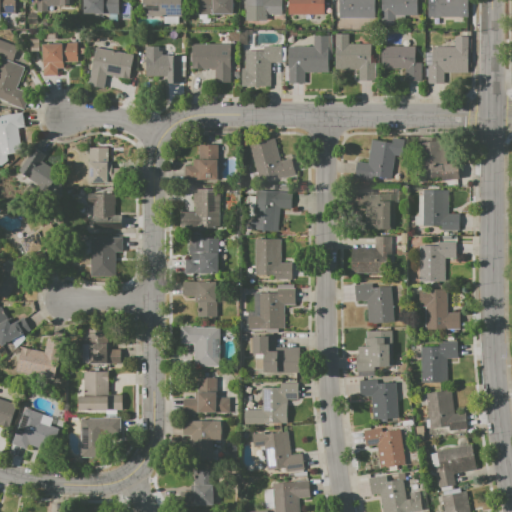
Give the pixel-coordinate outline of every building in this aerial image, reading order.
[(0,0),(16,0),(16,12),(0,12),(0,0)] [(36,0),(36,11),(47,11),(47,5),(71,6),(71,0),(36,0)] [(83,0),(119,0),(119,13),(84,14),(83,0)] [(181,0),(181,16),(142,16),(142,0),(181,0)] [(233,0),(233,14),(198,13),(198,0),(233,0)] [(245,0),(283,0),(283,14),(268,14),(268,20),(245,20),(245,0)] [(323,0),(323,15),(288,14),(288,0),(323,0)] [(374,0),(374,18),(339,18),(339,0),(374,0)] [(381,0),(417,0),(417,15),(395,15),(395,26),(382,26),(382,10),(381,10),(381,0)] [(428,0),(459,0),(459,16),(428,16),(428,0)] [(349,34),(349,43),(371,43),(371,61),(375,61),(375,80),(359,80),(359,69),(335,69),(335,33),(349,34)] [(288,46),(314,46),(314,36),(327,36),(327,72),(304,72),(304,83),(288,83),(288,46)] [(427,83),(428,66),(432,66),(432,47),(455,47),(455,36),(468,36),(468,73),(445,73),(445,83),(427,83)] [(0,39),(18,47),(12,62),(25,67),(17,88),(30,94),(24,109),(0,99),(0,39)] [(42,43),(78,42),(78,61),(78,62),(63,62),(64,68),(57,68),(58,75),(43,76),(42,43)] [(192,44),(230,43),(230,83),(215,83),(215,69),(193,69),(192,44)] [(381,45),(415,46),(415,62),(421,62),(421,81),(406,80),(406,68),(381,68),(381,45)] [(145,46),(159,46),(159,51),(163,51),(163,55),(167,55),(181,55),(181,83),(167,83),(167,76),(146,76),(146,56),(145,56),(145,46)] [(245,50),(264,50),(264,46),(281,46),(281,62),(271,62),(271,86),(242,86),(242,68),(246,68),(245,50)] [(88,85),(96,47),(134,55),(129,79),(106,74),(104,88),(88,85)] [(0,116),(21,112),(23,127),(17,128),(21,153),(0,156),(0,116)] [(357,162),(367,163),(371,139),(391,143),(392,137),(405,139),(402,156),(396,155),(391,179),(372,176),(372,181),(354,178),(357,162)] [(275,138),(281,161),(291,158),(295,174),(268,182),(267,175),(259,177),(250,145),(275,138)] [(418,143),(443,140),(446,163),(458,162),(460,178),(442,180),(441,176),(423,179),(418,143)] [(193,165),(193,159),(199,159),(199,144),(218,144),(218,179),(185,179),(185,166),(193,165)] [(31,146),(44,155),(41,159),(56,169),(39,193),(15,177),(19,171),(15,168),(31,146)] [(89,147),(108,147),(108,162),(112,162),(112,168),(122,168),(122,182),(89,182),(89,147)] [(181,212),(193,212),(195,212),(195,203),(193,203),(193,191),(195,191),(195,188),(219,189),(219,228),(181,228),(181,212)] [(354,189),(375,189),(375,201),(389,201),(389,228),(365,228),(365,208),(354,207),(354,189)] [(255,190),(292,192),(291,208),(280,207),(278,231),(245,229),(245,215),(254,216),(255,190)] [(423,190),(448,190),(448,214),(459,214),(459,230),(441,230),(441,226),(423,226),(423,190)] [(95,193),(95,194),(115,194),(114,215),(122,215),(121,229),(119,229),(93,229),(93,204),(87,204),(87,193),(95,193)] [(18,239),(52,221),(62,241),(44,250),(50,261),(34,270),(18,239)] [(190,235),(202,235),(202,238),(218,238),(218,275),(185,274),(185,258),(191,258),(191,255),(189,255),(190,244),(190,235)] [(352,247),(375,248),(375,236),(390,236),(390,256),(377,256),(377,273),(351,273),(352,247)] [(91,237),(122,237),(122,251),(115,251),(115,277),(91,277),(91,237)] [(255,239),(280,239),(280,262),(292,262),(292,279),(275,279),(275,275),(256,275),(255,239)] [(419,246),(438,245),(438,243),(457,243),(457,257),(454,257),(444,257),(444,280),(419,280),(419,246)] [(0,267),(4,261),(23,273),(6,298),(0,294),(0,267)] [(183,281),(216,281),(216,317),(198,317),(197,302),(194,302),(194,296),(183,296),(183,281)] [(354,284),(373,282),(373,287),(390,285),(394,321),(368,323),(366,301),(356,302),(354,284)] [(254,293),(277,293),(277,284),(294,284),(294,288),(295,288),(295,305),(284,305),(283,328),(248,328),(248,312),(254,312),(254,293)] [(424,289),(447,289),(447,313),(459,313),(459,329),(442,329),(442,323),(425,323),(424,289)] [(0,312),(1,318),(17,311),(29,329),(1,346),(0,344),(0,312)] [(180,326),(196,326),(196,327),(219,327),(219,366),(194,366),(194,344),(180,344),(180,326)] [(89,328),(111,328),(111,349),(120,349),(120,364),(90,364),(90,362),(82,362),(82,344),(89,344),(89,328)] [(358,346),(370,346),(370,338),(376,337),(376,331),(392,331),(393,366),(375,366),(375,371),(356,371),(355,355),(358,355),(358,346)] [(253,336),(276,336),(276,347),(298,347),(298,372),(264,372),(264,354),(253,354),(253,336)] [(47,337),(63,342),(51,378),(19,367),(23,353),(40,359),(47,337)] [(420,347),(439,346),(439,342),(457,341),(458,358),(447,358),(447,381),(421,382),(420,347)] [(84,371),(108,370),(108,395),(123,395),(123,410),(79,410),(79,396),(84,396),(84,371)] [(183,413),(183,398),(194,398),(194,392),(198,392),(198,377),(216,377),(217,398),(230,398),(230,413),(183,413)] [(359,380),(376,379),(376,383),(396,382),(397,418),(372,419),(371,396),(360,397),(359,380)] [(261,388),(280,387),(280,383),(297,382),(297,399),(286,399),(287,422),(264,422),(264,424),(245,424),(245,410),(262,409),(261,388)] [(426,393),(451,390),(454,414),(463,413),(465,429),(450,431),(449,426),(430,428),(426,393)] [(0,398),(16,404),(8,428),(0,425),(0,398)] [(26,408),(43,415),(39,427),(53,433),(47,450),(29,443),(26,449),(12,444),(26,408)] [(81,418),(120,418),(120,437),(100,436),(100,457),(80,457),(81,418)] [(182,420),(221,420),(221,440),(213,440),(213,459),(189,459),(189,437),(182,437),(182,420)] [(363,430),(380,427),(381,432),(399,429),(405,464),(380,469),(376,445),(366,447),(363,430)] [(253,434),(265,432),(266,434),(288,431),(291,455),(301,453),(304,469),(285,472),(285,467),(267,470),(264,445),(254,446),(253,434)] [(435,451),(470,444),(475,469),(453,473),(455,484),(439,487),(435,467),(438,466),(435,451)] [(180,490),(180,506),(213,506),(213,484),(210,484),(210,470),(194,470),(194,479),(190,479),(190,490),(180,490)] [(368,477),(393,473),(394,480),(402,478),(405,500),(409,499),(408,493),(418,492),(421,510),(408,511),(382,511),(379,494),(371,495),(368,477)] [(274,511),(273,488),(272,483),(308,480),(309,496),(298,497),(299,511),(274,511)] [(444,511),(441,496),(467,490),(470,511),(444,511)]
